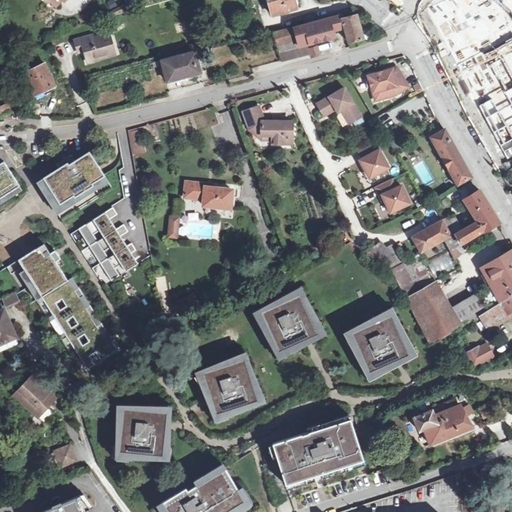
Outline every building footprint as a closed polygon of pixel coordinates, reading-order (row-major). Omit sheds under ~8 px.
[(297,7),(294,0),(269,0),(273,14),(297,7)] [(511,0),(484,0),(473,7),(494,41),(491,43),(500,57),(511,49),(511,0)] [(127,3),(110,12),(111,16),(129,11),(127,3)] [(315,12),(293,19),(295,26),(317,20),(315,12)] [(344,26),(342,19),(341,13),(335,14),(335,16),(295,27),(298,39),(299,46),(334,36),(332,30),(340,28),(340,27),(344,26)] [(356,14),(342,19),(344,26),(345,26),(349,42),(363,38),(356,14)] [(306,45),(300,47),(299,46),(298,39),(295,27),(272,33),(276,45),(281,60),(281,61),(308,53),(306,45)] [(96,56),(114,51),(109,34),(94,38),(93,34),(74,39),(76,48),(83,46),(84,52),(87,62),(96,59),(96,56)] [(317,44),(309,47),(311,56),(320,54),(317,44)] [(96,56),(96,59),(115,54),(114,51),(96,56)] [(162,60),(162,62),(196,53),(195,52),(162,60)] [(196,53),(162,62),(167,79),(187,74),(188,76),(201,73),(196,53)] [(35,96),(58,86),(47,61),(24,71),(35,96)] [(397,67),(369,75),(373,92),(381,90),(384,98),(396,94),(409,87),(397,67)] [(336,109),(338,112),(341,110),(349,124),(362,116),(345,87),(317,103),(324,116),(336,109)] [(381,90),(373,92),(375,100),(384,98),(381,90)] [(394,121),(421,108),(416,97),(389,109),(394,121)] [(272,136),(273,141),(273,144),(292,144),(292,122),(265,121),(259,106),(244,111),(249,125),(258,123),(259,132),(262,132),(262,135),(272,136)] [(258,123),(249,125),(251,133),(261,141),(273,141),(272,136),(262,135),(262,132),(259,132),(258,123)] [(472,177),(444,129),(444,130),(431,137),(458,184),(472,177)] [(141,130),(130,132),(134,154),(145,152),(141,130)] [(374,141),(358,149),(363,158),(360,160),(370,177),(389,167),(374,141)] [(60,167),(38,181),(63,220),(113,188),(90,151),(75,160),(69,164),(68,162),(60,167)] [(72,154),(57,164),(60,167),(68,162),(69,164),(75,160),(72,154)] [(0,198),(20,186),(4,161),(0,163),(0,198)] [(391,179),(375,186),(380,196),(382,195),(385,200),(390,212),(409,203),(401,185),(395,188),(391,179)] [(207,184),(187,182),(185,196),(204,199),(204,205),(231,208),(233,189),(206,187),(207,184)] [(478,220),(493,212),(480,190),(465,199),(478,220)] [(113,207),(79,229),(111,280),(120,275),(116,268),(121,264),(126,271),(138,263),(132,253),(136,250),(132,243),(127,246),(121,236),(128,231),(124,224),(116,229),(110,219),(118,214),(113,207)] [(462,230),(455,234),(461,243),(499,222),(493,212),(478,220),(462,230)] [(454,214),(442,220),(450,235),(451,237),(455,234),(462,230),(454,214)] [(179,217),(171,216),(169,236),(177,237),(179,217)] [(450,235),(442,220),(412,237),(421,253),(443,240),(450,235)] [(451,237),(450,235),(443,240),(449,250),(461,243),(455,234),(451,237)] [(367,253),(376,260),(387,251),(384,248),(380,242),(367,253)] [(45,243),(7,266),(12,273),(23,267),(25,269),(42,297),(87,369),(95,364),(90,356),(96,352),(101,360),(119,349),(113,340),(109,343),(103,333),(107,331),(101,322),(97,325),(92,315),(96,313),(90,304),(86,307),(81,297),(84,295),(79,287),(75,289),(69,279),(68,280),(55,260),(60,257),(58,253),(56,250),(51,253),(45,243)] [(393,243),(384,248),(387,251),(376,260),(391,269),(403,263),(393,243)] [(430,260),(436,274),(454,266),(449,252),(430,260)] [(479,315),(511,295),(511,256),(484,273),(495,291),(481,299),(479,297),(453,313),(434,282),(423,288),(408,260),(391,269),(406,298),(432,345),(451,333),(453,332),(460,327),(471,321),(479,315)] [(421,278),(430,277),(428,268),(419,270),(421,278)] [(42,297),(25,269),(20,273),(37,299),(42,297)] [(73,277),(69,279),(75,289),(79,287),(75,280),(73,277)] [(16,292),(3,298),(6,306),(19,300),(16,292)] [(301,292),(259,310),(278,352),(307,339),(320,334),(301,292)] [(87,299),(84,295),(81,297),(86,307),(90,304),(87,299)] [(195,295),(173,305),(180,317),(201,306),(195,295)] [(511,295),(479,315),(489,330),(510,316),(511,317),(511,316),(511,295)] [(4,310),(0,311),(0,339),(14,333),(4,310)] [(98,317),(96,313),(92,315),(97,325),(101,322),(98,317)] [(392,313),(350,331),(369,373),(399,359),(410,354),(392,313)] [(471,321),(460,327),(466,337),(477,331),(471,321)] [(460,327),(453,332),(465,355),(466,354),(474,350),(466,337),(460,327)] [(110,336),(107,331),(103,333),(109,343),(113,340),(110,336)] [(0,344),(16,338),(14,333),(0,339),(0,344)] [(485,345),(466,354),(474,370),(493,361),(485,345)] [(245,357),(202,371),(211,401),(216,414),(259,400),(245,357)] [(51,394),(32,377),(20,390),(28,397),(23,403),(39,418),(53,402),(48,398),(51,394)] [(28,397),(20,390),(15,396),(23,403),(28,397)] [(420,431),(424,429),(430,445),(473,428),(460,404),(435,414),(432,409),(414,416),(420,431)] [(167,411),(123,406),(119,451),(163,456),(166,426),(167,411)] [(302,433),(273,442),(286,484),(330,470),(364,460),(351,418),(308,431),(308,432),(302,434),(302,433)] [(47,458),(59,469),(63,467),(78,461),(72,446),(57,453),(57,454),(47,458)] [(186,488),(162,502),(168,511),(226,511),(245,501),(225,468),(188,490),(186,488)] [(87,511),(86,509),(89,508),(80,495),(61,503),(61,501),(56,503),(52,505),(52,507),(39,511),(87,511)]
